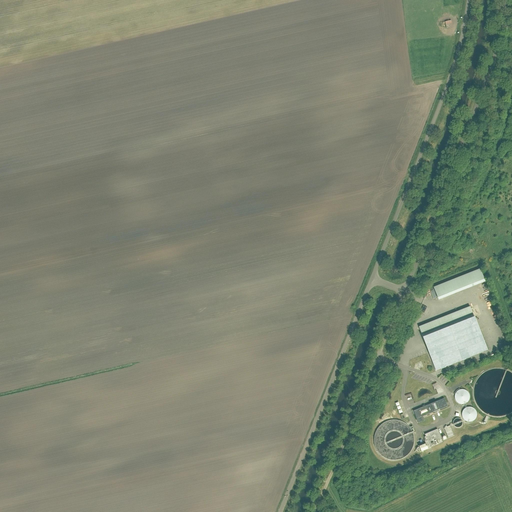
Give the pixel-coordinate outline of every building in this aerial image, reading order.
[(483,280),(479,270),(433,288),(437,297),(483,280)] [(455,325),(423,338),(430,357),(435,355),(436,359),(432,361),(436,371),(487,350),(474,317),(473,315),(471,315),(472,318),(468,320),(465,312),(451,317),(455,325)] [(447,407),(444,399),(413,411),(417,419),(447,407)] [(449,439),(455,436),(451,426),(445,428),(449,439)] [(442,442),(437,430),(424,435),(425,437),(424,438),(426,442),(424,442),(426,446),(423,447),(422,446),(418,448),(417,448),(416,449),(416,450),(416,451),(417,451),(418,452),(419,453),(425,451),(424,449),(442,442)]
